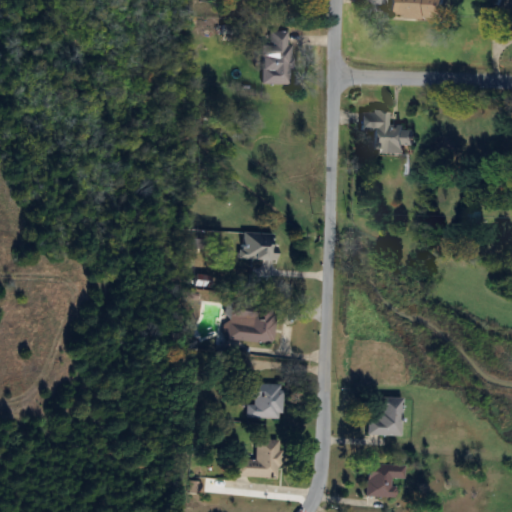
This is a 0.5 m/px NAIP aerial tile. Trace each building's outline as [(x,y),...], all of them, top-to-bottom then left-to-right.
[(443,17),(443,0),(390,0),(390,17),(443,17)] [(289,85),(291,31),(264,30),(263,84),(289,85)] [(405,152),(406,145),(415,145),(416,127),(387,126),(388,111),(361,110),(360,127),(372,128),(372,151),(405,152)] [(275,259),(276,234),(240,233),(240,258),(275,259)] [(275,305),(227,303),(226,340),(273,342),(275,305)] [(281,419),(281,384),(245,384),(245,419),(281,419)] [(401,398),(376,397),(376,419),(367,419),(367,435),(401,436),(401,398)] [(255,460),(235,460),(235,477),(280,477),(280,440),(255,440),(255,460)] [(365,496),(393,497),(394,479),(402,479),(403,465),(366,464),(365,496)]
